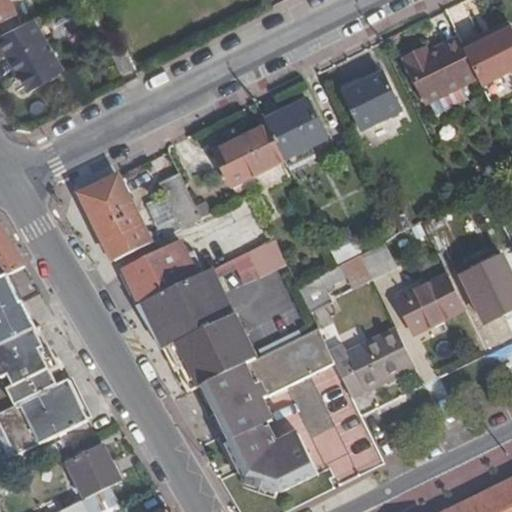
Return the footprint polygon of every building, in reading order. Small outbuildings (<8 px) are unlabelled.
[(0,0),(0,21),(16,14),(9,0),(0,0)] [(62,71),(32,21),(0,36),(0,41),(29,90),(62,71)] [(468,59),(479,81),(484,91),(511,77),(511,30),(511,31),(494,39),(497,45),(468,59)] [(494,39),(466,53),(468,59),(497,45),(494,39)] [(466,53),(459,41),(428,56),(426,52),(405,62),(427,106),(479,81),(468,59),(466,53)] [(362,88),(343,97),(361,134),(403,113),(385,77),(362,88)] [(341,92),(343,97),(362,88),(359,83),(341,92)] [(268,128),(285,163),(328,142),(308,103),(266,124),(268,128)] [(251,180),(285,163),(268,128),(234,145),(251,180)] [(251,180),(234,145),(215,154),(231,190),(251,180)] [(204,220),(183,176),(161,186),(177,223),(148,236),(147,233),(142,235),(117,180),(79,198),(110,266),(204,220)] [(0,224),(0,280),(8,276),(25,268),(1,225),(0,224)] [(288,270),(273,241),(252,251),(248,253),(261,282),(288,270)] [(360,259),(372,283),(397,270),(385,246),(360,259)] [(140,307),(184,285),(167,252),(123,274),(140,307)] [(462,278),(485,324),(511,311),(511,274),(504,258),(462,278)] [(181,372),(192,393),(195,391),(213,382),(258,360),(216,269),(184,285),(140,307),(164,352),(167,351),(178,373),(181,372)] [(338,270),(298,289),(311,316),(331,307),(324,293),(345,283),(339,269),(338,270)] [(8,276),(0,280),(0,347),(6,345),(31,332),(19,306),(22,304),(8,276)] [(422,339),(467,316),(448,278),(396,305),(410,334),(418,330),(422,339)] [(25,303),(22,304),(19,306),(31,332),(38,329),(25,303)] [(69,354),(53,321),(38,329),(31,332),(6,345),(20,372),(27,369),(32,380),(43,375),(50,391),(66,383),(69,381),(75,378),(70,367),(64,356),(69,354)] [(284,347),(258,360),(213,382),(195,391),(219,439),(227,435),(231,443),(227,445),(245,482),(280,494),(317,475),(298,436),(276,446),(266,426),(274,422),(263,401),(336,365),(331,356),(318,330),(301,338),(284,347)] [(418,330),(410,334),(415,342),(422,339),(418,330)] [(394,335),(346,358),(366,398),(414,374),(394,335)] [(80,362),(74,351),(69,354),(64,356),(70,367),(80,362)] [(352,397),(355,404),(366,398),(346,358),(342,352),(331,356),(336,365),(352,397)] [(20,372),(33,399),(50,391),(43,375),(32,380),(27,369),(20,372)] [(30,401),(0,415),(0,422),(18,458),(89,422),(69,381),(66,383),(50,391),(33,399),(30,401)] [(68,465),(91,511),(117,511),(121,510),(110,488),(120,483),(103,448),(68,465)] [(511,511),(511,483),(453,511),(511,511)]
